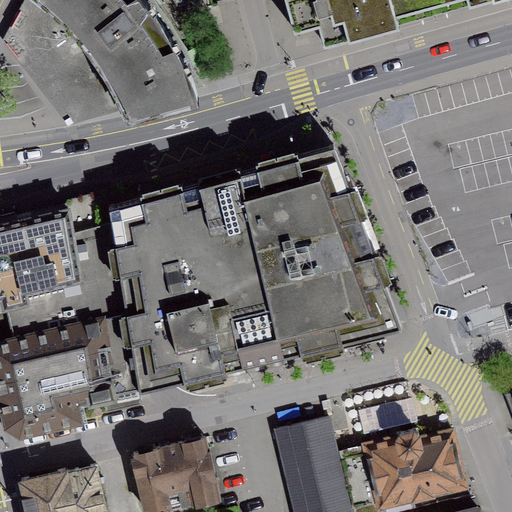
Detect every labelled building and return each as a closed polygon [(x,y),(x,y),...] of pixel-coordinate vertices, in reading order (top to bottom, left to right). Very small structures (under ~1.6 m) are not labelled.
[(65,8),(55,0),(33,0),(13,38),(71,113),(128,97),(118,76),(105,56),(87,31),(65,8)] [(55,0),(65,8),(87,31),(105,56),(118,76),(128,97),(133,114),(196,97),(192,79),(183,58),(185,58),(178,45),(176,46),(147,2),(148,1),(147,0),(55,0)] [(511,0),(280,0),(293,43),(319,36),(324,55),(347,48),(348,53),(402,38),(399,29),(468,10),(470,12),(493,6),(494,9),(494,10),(511,5),(511,0)] [(334,144),(110,206),(112,219),(125,308),(113,311),(126,390),(403,324),(334,144)] [(68,204),(0,220),(0,306),(4,305),(5,309),(53,299),(78,257),(72,229),(68,204)] [(53,299),(5,309),(12,336),(113,311),(125,308),(112,219),(72,229),(78,257),(53,299)] [(126,390),(113,311),(12,336),(0,338),(0,388),(8,422),(21,430),(81,418),(75,403),(126,390)] [(348,511),(326,416),(279,427),(285,453),(286,457),(298,511),(348,511)] [(367,446),(341,453),(354,505),(380,498),(381,504),(466,482),(452,428),(421,436),(419,429),(366,443),(367,446)] [(205,435),(134,452),(147,510),(219,494),(205,435)] [(65,468),(21,478),(28,511),(107,511),(96,463),(66,470),(65,468)] [(479,511),(475,500),(430,511),(479,511)]
